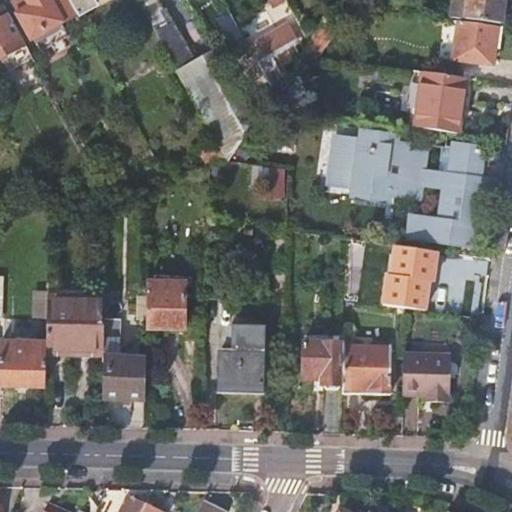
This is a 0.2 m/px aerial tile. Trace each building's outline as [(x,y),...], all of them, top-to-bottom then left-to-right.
[(77,13),(69,0),(17,0),(13,3),(41,53),(69,37),(61,23),(77,13)] [(69,0),(77,13),(78,16),(97,6),(94,0),(69,0)] [(137,0),(155,31),(174,65),(193,55),(173,20),(165,6),(162,8),(158,0),(137,0)] [(504,0),(453,0),(453,3),(451,17),(501,23),(504,0)] [(351,6),(337,4),(309,44),(302,55),(317,58),(351,6)] [(0,58),(25,45),(5,8),(0,10),(0,58)] [(497,26),(459,21),(454,59),(492,64),(497,26)] [(288,22),(249,44),(257,59),(296,38),(288,22)] [(245,103),(214,46),(174,65),(207,125),(245,103)] [(275,66),(264,71),(272,85),(282,79),(275,66)] [(466,78),(424,73),(417,128),(458,134),(466,78)] [(228,162),(256,122),(245,103),(207,125),(212,133),(221,149),(228,162)] [(221,149),(212,133),(204,138),(212,153),(221,149)] [(362,142),(342,139),(336,177),(356,180),(354,196),(386,201),(387,193),(417,197),(419,180),(420,172),(424,151),(394,147),(395,140),(363,135),(362,142)] [(475,151),(455,148),(451,177),(450,185),(444,224),(413,220),(411,236),(472,245),(480,190),(482,181),(485,158),(474,156),(475,151)] [(211,167),(228,163),(228,162),(221,149),(212,153),(202,158),(206,168),(211,167)] [(260,194),(287,195),(288,166),(261,165),(260,194)] [(420,172),(419,180),(450,185),(451,177),(420,172)] [(482,181),(480,190),(500,193),(501,185),(482,181)] [(233,272),(208,271),(207,301),(232,302),(233,272)] [(425,279),(423,292),(435,293),(436,280),(425,279)] [(146,321),(146,329),(185,331),(185,283),(147,282),(146,321)] [(462,296),(435,293),(423,292),(421,307),(460,311),(462,296)] [(46,344),(46,355),(104,356),(105,298),(48,298),(46,344)] [(146,334),(146,329),(146,321),(135,321),(135,334),(146,334)] [(263,329),(234,327),(233,353),(220,352),(219,392),(261,393),(262,358),(272,358),(272,344),(263,343),(263,329)] [(343,347),(343,344),(304,342),(303,375),(320,375),(320,380),(320,384),(342,385),(343,347)] [(28,387),(46,387),(46,355),(46,344),(1,343),(0,357),(0,386),(16,387),(17,389),(27,389),(28,387)] [(390,349),(343,347),(342,385),(342,394),(390,395),(390,349)] [(451,355),(403,353),(402,395),(432,397),(431,402),(450,402),(451,355)] [(145,360),(103,359),(103,399),(144,400),(145,360)] [(142,511),(146,506),(129,498),(122,511),(142,511)] [(78,511),(80,510),(84,499),(71,499),(64,511),(78,511)] [(225,511),(203,501),(198,511),(225,511)]
